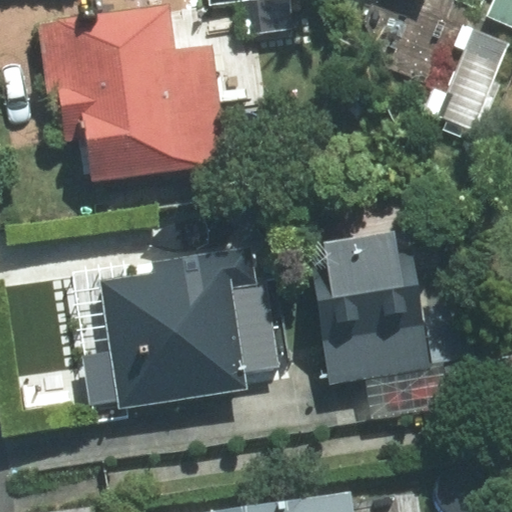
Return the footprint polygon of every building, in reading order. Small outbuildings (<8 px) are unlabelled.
[(235,40),(291,41),(291,0),(202,0),(203,7),(236,8),(235,40)] [(369,0),(430,22),(437,0),(369,0)] [(511,0),(487,0),(480,18),(511,31),(511,0)] [(162,13),(30,28),(41,127),(66,125),(72,183),(224,167),(211,53),(167,58),(162,13)] [(501,47),(463,35),(437,114),(475,126),(501,47)] [(511,107),(502,133),(511,136),(511,107)] [(409,212),(297,221),(313,399),(458,387),(450,294),(416,297),(409,212)] [(220,266),(73,291),(96,427),(243,402),(220,266)] [(511,337),(474,335),(470,380),(511,382),(511,337)] [(421,511),(419,490),(194,511),(421,511)]
